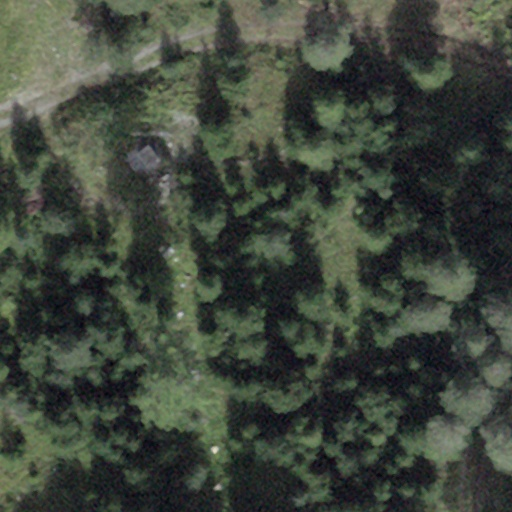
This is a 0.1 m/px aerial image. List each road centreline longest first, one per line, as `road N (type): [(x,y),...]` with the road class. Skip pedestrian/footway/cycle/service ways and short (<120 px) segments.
road 1 (track): [(0,107),(67,89),(292,0)]
road 2 (track): [(511,378),(501,416),(495,511)]
